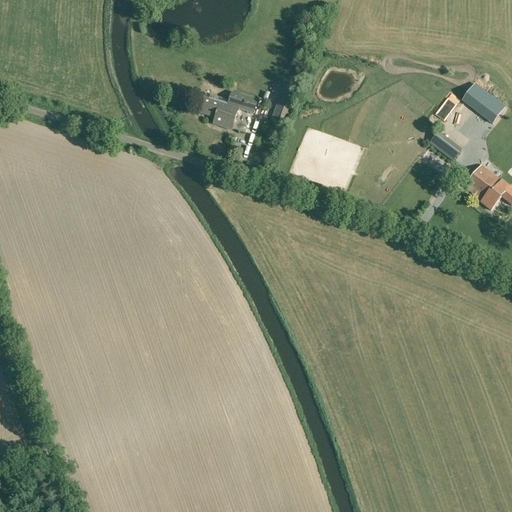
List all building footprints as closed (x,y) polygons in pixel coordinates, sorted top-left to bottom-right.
[(274,96),(282,97),(283,89),(275,88),(274,96)] [(287,124),(297,94),(285,90),(281,102),(282,102),(276,120),(287,124)] [(254,115),(258,101),(231,92),(229,101),(210,95),(209,100),(203,98),(199,113),(215,119),(213,125),(231,130),(237,110),(254,115)] [(465,106),(460,112),(474,122),(465,133),(473,139),(486,122),(465,106)] [(453,163),(462,151),(438,132),(429,144),(453,163)] [(501,182),(482,166),(464,188),(481,202),(480,203),(491,211),(502,198),(511,207),(511,206),(511,187),(511,186),(510,187),(502,181),(501,182)]
